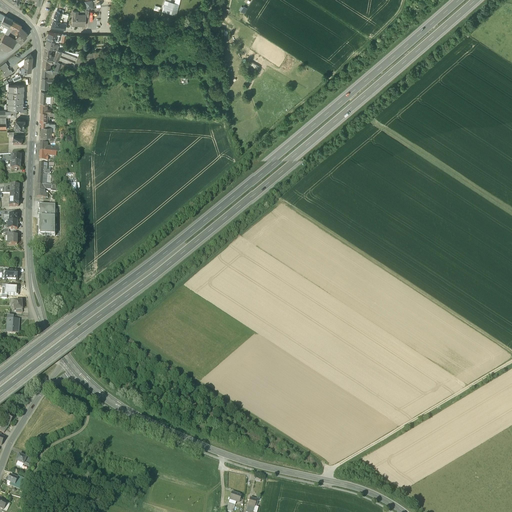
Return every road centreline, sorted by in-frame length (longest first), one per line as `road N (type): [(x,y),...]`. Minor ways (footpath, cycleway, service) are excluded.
road 1 (motorway): [(0,395),(478,0)]
road 2 (motorway): [(461,0),(0,381)]
road 3 (track): [(330,470),(124,333),(284,204)]
road 4 (secondary): [(402,511),(361,489),(192,440),(124,410),(71,366)]
road 5 (secondary): [(71,366),(40,317),(32,287),(33,30)]
road 6 (track): [(86,285),(77,111),(225,124)]
road 7 (track): [(511,353),(284,204)]
road 8 (track): [(402,0),(383,29),(237,161),(225,124)]
road 9 (track): [(511,360),(330,470),(326,486)]
road 10 (residential): [(33,30),(183,26),(201,21),(211,0)]
road 11 (track): [(23,511),(42,453),(77,433),(88,415),(48,384)]
road 12 (residential): [(0,467),(43,389),(71,366)]
